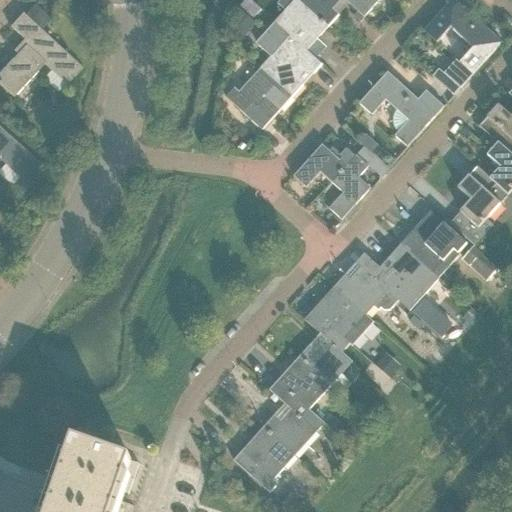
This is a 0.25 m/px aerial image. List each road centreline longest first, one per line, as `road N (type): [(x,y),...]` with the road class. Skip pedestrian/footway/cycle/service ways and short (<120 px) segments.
road 1 (residential): [(160,511),(189,400),(333,248)]
road 2 (residential): [(333,248),(511,63)]
road 3 (residential): [(263,180),(427,0)]
road 4 (unclassified): [(25,302),(115,155)]
road 5 (unclassified): [(115,155),(136,0)]
